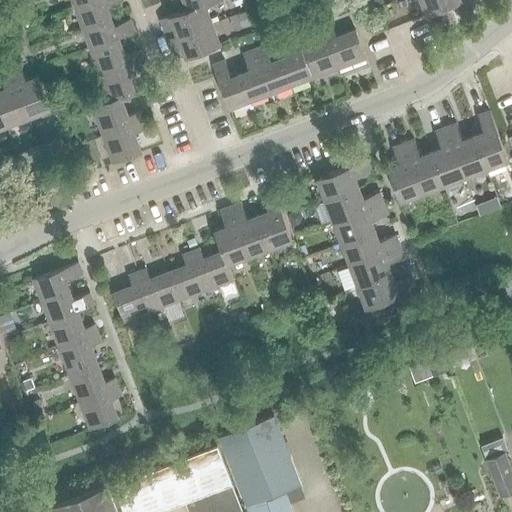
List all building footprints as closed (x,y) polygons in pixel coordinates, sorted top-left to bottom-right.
[(89,0),(72,7),(80,27),(110,15),(107,6),(123,0),(122,0),(89,0)] [(205,2),(205,3),(213,0),(171,0),(174,4),(184,1),(186,8),(187,9),(205,2)] [(418,0),(424,14),(461,0),(460,0),(418,0)] [(176,36),(212,22),(205,3),(205,2),(187,9),(186,8),(159,19),(164,31),(173,28),(176,36)] [(255,22),(250,9),(241,13),(246,26),(255,22)] [(80,27),(87,47),(118,36),(134,30),(130,19),(114,25),(110,15),(80,27)] [(220,43),(212,22),(176,36),(167,39),(172,51),(180,48),(184,57),(220,43)] [(338,69),(366,58),(354,28),(335,36),(332,26),(323,29),(338,69)] [(311,79),(338,69),(323,29),(314,33),(318,42),(300,49),(311,79)] [(291,87),(311,79),(300,49),(294,33),(283,37),(289,53),(279,57),(291,87)] [(98,75),(138,60),(134,51),(125,54),(118,36),(87,47),(98,75)] [(271,94),(291,87),(279,57),(270,60),(264,44),(253,48),(271,94)] [(250,102),(271,94),(253,48),(242,53),(248,68),(239,72),(250,102)] [(98,75),(107,101),(108,101),(121,96),(121,98),(139,91),(131,72),(141,68),(138,60),(98,75)] [(229,110),(250,102),(239,72),(229,75),(224,60),(212,64),(229,110)] [(19,63),(9,67),(28,118),(50,109),(37,75),(25,79),(19,63)] [(28,118),(9,67),(0,70),(0,76),(4,87),(0,88),(0,108),(6,126),(28,118)] [(90,107),(101,135),(140,120),(137,111),(128,115),(121,98),(121,96),(108,101),(107,101),(90,107)] [(489,110),(477,114),(483,130),(472,134),(486,169),(508,161),(489,110)] [(111,163),(142,152),(134,132),(144,129),(140,120),(101,135),(111,163)] [(486,169),(472,134),(462,138),(456,122),(445,126),(464,177),(486,169)] [(445,126),(434,130),(440,146),(430,150),(443,185),(464,177),(445,126)] [(422,193),(443,185),(430,150),(419,154),(413,138),(402,142),(422,193)] [(399,202),(422,193),(402,142),(392,146),(398,162),(386,167),(399,202)] [(29,149),(18,153),(22,166),(33,162),(29,149)] [(323,200),(358,187),(354,176),(370,170),(366,158),(315,178),(319,188),(323,200)] [(382,202),(378,191),(362,197),(358,187),(323,200),(332,221),(382,202)] [(267,209),(257,213),(270,248),(292,240),(273,189),(262,193),(267,209)] [(479,214),(489,210),(485,200),(475,204),(479,214)] [(249,256),(270,248),(257,213),(246,217),(240,202),(229,206),(249,256)] [(340,243),(375,229),(371,219),(386,213),(382,202),(332,221),(340,243)] [(227,265),(227,264),(249,256),(229,206),(219,210),(225,225),(213,230),(221,250),(227,265)] [(398,245),(394,234),(378,240),(375,229),(340,243),(348,264),(398,245)] [(356,285),(391,272),(387,262),(402,256),(398,245),(348,264),(356,285)] [(233,280),(227,264),(227,265),(221,250),(202,257),(199,247),(190,251),(205,291),(233,280)] [(185,263),(167,270),(178,301),(205,291),(190,251),(182,254),(185,263)] [(66,279),(82,273),(77,261),(31,279),(39,300),(69,289),(66,279)] [(151,311),(178,301),(167,270),(149,277),(145,268),(136,271),(151,311)] [(124,322),(151,311),(136,271),(128,275),(131,284),(112,291),(124,322)] [(415,289),(410,277),(395,283),(391,272),(356,285),(364,308),(415,289)] [(47,321),(77,310),(93,304),(89,292),(73,298),(69,289),(39,300),(47,321)] [(367,330),(389,321),(384,309),(362,318),(367,330)] [(47,321),(57,347),(97,332),(93,323),(84,327),(77,310),(47,321)] [(238,314),(240,322),(247,319),(244,312),(238,314)] [(97,332),(57,347),(67,374),(98,363),(91,344),(100,341),(97,332)] [(468,355),(465,346),(445,353),(448,362),(468,355)] [(414,382),(447,370),(441,355),(408,367),(414,382)] [(67,374),(77,401),(117,386),(114,377),(104,381),(98,363),(67,374)] [(23,381),(26,390),(34,387),(30,378),(23,381)] [(117,386),(77,401),(88,429),(118,418),(111,398),(120,395),(117,386)] [(43,410),(39,398),(32,401),(36,412),(43,410)] [(219,434),(246,504),(284,490),(299,485),(272,414),(219,434)] [(484,457),(506,449),(501,436),(479,445),(484,457)] [(242,511),(231,482),(217,443),(112,485),(122,511),(154,511),(184,500),(188,511),(242,511)] [(511,471),(504,450),(484,458),(499,495),(511,489),(511,471)] [(115,511),(105,485),(52,505),(55,511),(115,511)] [(248,511),(292,511),(284,490),(246,504),(248,511)]
